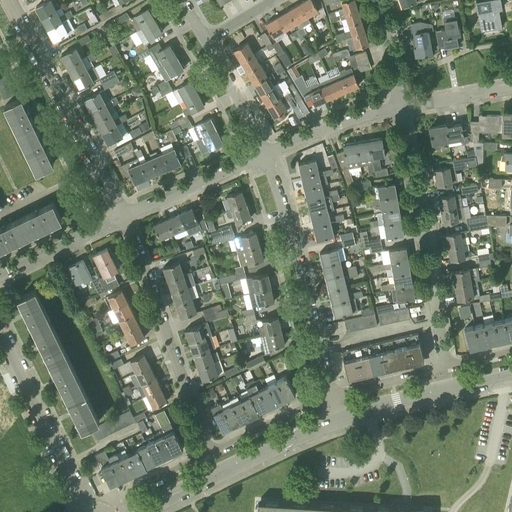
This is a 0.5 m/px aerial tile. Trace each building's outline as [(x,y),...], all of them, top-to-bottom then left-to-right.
[(41,18),(56,10),(51,0),(48,0),(36,7),(41,18)] [(304,0),(299,4),(307,17),(318,10),(323,7),(320,0),(304,0)] [(343,9),(338,11),(340,15),(357,9),(354,0),(346,0),(341,2),(343,9)] [(501,27),(498,10),(502,9),(500,0),(483,0),(475,1),(477,13),(480,13),(483,30),(501,27)] [(120,5),(119,3),(115,6),(98,16),(102,21),(121,10),(118,6),(120,5)] [(299,4),(288,10),(296,24),(299,29),(303,35),(306,33),(303,27),(310,22),(307,17),(299,4)] [(41,18),(47,29),(73,15),(70,10),(64,14),(61,8),(57,10),(56,10),(41,18)] [(136,31),(142,27),(155,20),(147,8),(130,19),(137,30),(136,31)] [(357,9),(340,15),(341,19),(341,20),(346,18),(348,25),(361,21),(357,9)] [(288,10),(277,17),(285,31),(296,24),(288,10)] [(129,17),(126,13),(116,19),(119,23),(129,17)] [(53,40),(73,30),(74,29),(68,18),(73,16),(73,15),(47,29),(53,40)] [(443,19),(445,28),(441,29),(444,48),(458,46),(457,35),(461,34),(459,26),(457,16),(443,19)] [(273,38),(285,31),(277,17),(265,24),(273,38)] [(155,20),(142,27),(136,31),(142,42),(133,47),(138,55),(148,49),(145,44),(151,41),(150,39),(162,32),(155,20)] [(365,32),(361,21),(348,25),(350,30),(335,35),(337,41),(346,38),(352,36),(365,32)] [(426,22),(421,21),(409,23),(415,56),(424,55),(425,58),(433,56),(428,31),(426,22)] [(87,29),(84,24),(84,23),(74,29),(73,30),(76,35),(87,29)] [(365,32),(352,36),(346,38),(350,50),(369,44),(365,32)] [(259,36),(266,46),(271,43),(264,33),(259,36)] [(88,34),(78,40),(81,45),(91,40),(88,34)] [(233,50),(240,61),(254,53),(247,41),(233,50)] [(284,52),(277,42),(272,45),(274,48),(278,55),(284,52)] [(108,47),(113,56),(119,52),(114,44),(108,47)] [(169,45),(152,55),(159,67),(164,64),(176,57),(169,45)] [(62,55),(67,66),(82,58),(77,47),(62,55)] [(318,52),(320,58),(328,53),(325,48),(318,52)] [(151,54),(148,49),(138,55),(141,60),(144,58),(151,54)] [(335,61),(348,57),(350,56),(348,49),(346,49),(332,53),(333,54),(335,60),(335,61)] [(354,55),(356,60),(367,57),(365,51),(354,55)] [(307,58),(310,64),(320,58),(318,52),(307,58)] [(93,53),(86,56),(89,62),(96,58),(93,53)] [(240,61),(247,72),(260,64),(254,53),(240,61)] [(348,57),(351,68),(345,70),(345,69),(339,71),(340,73),(342,77),(347,90),(359,85),(357,81),(363,79),(360,71),(358,66),(356,60),(354,55),(350,56),(348,57)] [(158,68),(165,80),(166,79),(167,80),(172,76),(172,75),(183,68),(176,57),(164,64),(159,67),(158,67),(158,68)] [(367,57),(356,60),(358,66),(369,62),(367,57)] [(88,69),(82,58),(67,66),(73,77),(88,69)] [(134,65),(131,59),(126,62),(129,68),(134,65)] [(358,66),(360,71),(371,68),(369,62),(358,66)] [(247,72),(254,83),(267,75),(260,64),(247,72)] [(79,88),(99,78),(100,77),(94,66),(88,70),(88,69),(73,77),(79,88)] [(285,70),(282,66),(275,70),(278,74),(285,70)] [(100,77),(99,78),(102,84),(117,76),(114,70),(100,77)] [(274,86),(271,81),(275,78),(271,73),(267,75),(254,83),(260,94),(274,86)] [(342,77),(340,73),(329,78),(331,82),(337,95),(347,90),(342,77)] [(326,100),(318,83),(308,87),(302,74),(293,79),(303,95),(309,93),(314,105),(326,100)] [(105,89),(120,81),(117,76),(102,84),(104,89),(105,89)] [(0,81),(0,87),(9,83),(7,78),(0,81)] [(329,78),(318,83),(326,100),(337,95),(331,82),(329,78)] [(169,85),(167,80),(166,79),(165,80),(156,85),(151,88),(154,94),(155,93),(169,85)] [(185,100),(197,93),(191,81),(172,91),(179,103),(185,100)] [(12,89),(9,83),(0,87),(0,92),(1,94),(12,89)] [(169,85),(155,93),(157,97),(161,95),(162,96),(173,90),(169,85)] [(131,90),(135,96),(141,93),(138,86),(131,90)] [(260,94),(267,105),(280,97),(274,86),(260,94)] [(293,98),(296,102),(301,99),(295,88),(290,91),(280,97),(267,105),(274,117),(287,109),(284,103),(293,98)] [(12,89),(1,94),(3,100),(15,94),(12,89)] [(91,110),(106,102),(100,91),(85,99),(91,110)] [(197,93),(185,100),(188,106),(182,110),(185,115),(191,112),(204,105),(197,93)] [(116,97),(111,100),(110,100),(113,106),(119,102),(116,97)] [(37,130),(22,98),(5,106),(21,138),(37,130)] [(91,110),(97,121),(111,113),(106,102),(91,110)] [(111,113),(97,121),(102,132),(117,124),(128,119),(125,114),(114,119),(111,113)] [(301,121),(297,113),(289,116),(293,125),(301,121)] [(511,113),(502,113),(502,116),(486,115),(486,131),(501,132),(501,136),(511,136),(511,113)] [(189,121),(186,115),(172,122),(172,123),(169,125),(171,130),(189,121)] [(193,126),(199,139),(216,130),(210,118),(193,126)] [(142,132),(150,128),(146,121),(138,125),(139,127),(129,132),(132,138),(142,132)] [(174,135),(192,126),(189,121),(171,130),(174,135)] [(473,142),(478,142),(479,121),(469,121),(473,142)] [(123,135),(117,124),(102,132),(108,143),(123,135)] [(441,141),(447,140),(446,132),(445,124),(429,127),(431,135),(430,135),(430,137),(431,137),(432,143),(433,143),(434,148),(442,147),(441,141)] [(445,124),(446,132),(447,140),(461,138),(463,142),(467,140),(465,130),(463,131),(462,129),(461,129),(460,124),(446,127),(445,124)] [(53,163),(37,130),(21,138),(37,171),(53,163)] [(176,139),(174,135),(171,130),(166,132),(171,142),(176,139)] [(222,143),(216,130),(199,139),(205,151),(222,143)] [(382,137),(369,140),(372,158),(373,164),(375,171),(376,176),(388,174),(387,168),(381,169),(379,157),(385,156),(382,137)] [(369,140),(356,142),(359,160),(372,158),(369,140)] [(114,150),(117,156),(134,147),(131,142),(114,150)] [(336,153),(341,167),(347,185),(354,182),(348,169),(360,166),(359,161),(356,142),(343,144),(344,150),(336,153)] [(187,145),(181,147),(186,159),(192,156),(187,145)] [(174,147),(162,152),(169,168),(180,163),(174,147)] [(146,178),(158,173),(151,157),(145,160),(141,149),(135,151),(138,158),(140,162),(146,178)] [(158,173),(169,168),(162,152),(157,154),(156,151),(149,154),(151,157),(158,173)] [(511,152),(503,152),(502,161),(505,161),(505,171),(511,171),(511,152)] [(337,166),(333,154),(327,157),(331,169),(331,168),(332,168),(337,166)] [(468,166),(477,165),(475,156),(472,157),(455,160),(456,167),(468,164),(468,166)] [(135,183),(146,178),(140,162),(138,158),(120,166),(126,177),(131,174),(135,183)] [(302,176),(319,172),(316,159),(299,163),(302,176)] [(438,185),(452,182),(458,181),(456,172),(455,172),(454,166),(435,169),(438,185)] [(319,172),(302,176),(305,189),(322,184),(327,183),(326,176),(333,174),(332,168),(331,168),(331,169),(319,172)] [(488,178),(488,187),(501,188),(502,179),(488,178)] [(371,187),(370,181),(357,183),(359,189),(371,187)] [(380,199),(397,196),(395,182),(377,186),(380,199)] [(308,202),(325,197),(322,184),(305,189),(308,202)] [(460,187),(462,194),(478,191),(476,184),(460,187)] [(227,195),(232,209),(246,204),(241,191),(234,193),(227,195)] [(462,206),(461,198),(460,194),(454,195),(453,194),(440,197),(442,209),(462,206)] [(382,211),(400,208),(397,196),(380,199),(366,201),(367,207),(381,204),(382,211)] [(311,214),(328,210),(325,197),(308,202),(311,214)] [(53,202),(20,218),(29,235),(61,219),(53,202)] [(199,205),(201,208),(204,219),(210,217),(206,203),(199,205)] [(246,204),(232,209),(225,211),(227,217),(230,218),(234,216),(237,223),(244,220),(251,217),(246,204)] [(464,218),(463,213),(462,206),(442,209),(444,222),(458,220),(458,219),(464,218)] [(192,208),(179,213),(185,228),(188,233),(189,233),(189,234),(201,229),(202,230),(207,229),(204,219),(201,208),(194,211),(192,208)] [(400,208),(382,211),(384,224),(402,221),(400,208)] [(314,227),(331,223),(328,210),(311,214),(314,227)] [(179,213),(166,219),(173,233),(185,228),(179,213)] [(486,214),(466,218),(467,224),(476,223),(487,221),(486,214)] [(488,225),(506,226),(506,215),(486,214),(487,221),(488,225)] [(0,248),(29,235),(20,218),(0,228),(0,248)] [(173,233),(166,219),(154,224),(157,231),(160,239),(173,233)] [(402,221),(384,224),(387,237),(404,234),(402,221)] [(476,223),(477,229),(488,227),(488,225),(487,221),(476,223)] [(331,223),(314,227),(317,240),(334,236),(331,223)] [(210,238),(233,231),(231,225),(208,232),(210,238)] [(212,244),(233,238),(235,237),(233,231),(210,238),(212,244)] [(352,231),(340,234),(341,240),(354,237),(352,231)] [(449,247),(462,244),(469,243),(467,231),(461,232),(447,235),(449,247)] [(235,237),(233,238),(237,252),(245,249),(260,245),(256,232),(248,234),(241,236),(235,237)] [(341,240),(343,247),(355,244),(354,237),(341,240)] [(368,240),(369,247),(382,245),(380,238),(368,240)] [(191,241),(185,243),(187,249),(194,247),(191,241)] [(464,252),(462,244),(449,247),(451,260),(465,258),(465,257),(471,256),(470,251),(464,252)] [(237,252),(241,266),(243,265),(249,263),(256,261),(264,259),(260,245),(245,249),(237,252)] [(370,253),(381,251),(383,251),(383,250),(382,245),(369,247),(369,248),(370,253)] [(164,250),(166,256),(177,253),(175,246),(164,250)] [(389,249),(383,250),(383,251),(381,251),(383,264),(371,266),(409,260),(406,246),(389,249)] [(203,247),(192,250),(194,256),(205,253),(203,247)] [(105,291),(119,284),(113,272),(118,269),(111,256),(113,254),(110,248),(108,250),(107,248),(95,254),(100,264),(99,265),(101,270),(103,270),(105,275),(99,279),(105,291)] [(323,265),(341,261),(338,248),(320,252),(323,265)] [(488,252),(478,254),(479,261),(490,259),(488,252)] [(479,261),(480,267),(491,266),(490,259),(479,261)] [(84,281),(90,278),(92,278),(91,276),(83,260),(68,267),(69,268),(67,269),(70,274),(71,273),(76,283),(84,279),(84,281)] [(409,260),(371,266),(371,272),(392,268),(393,275),(411,272),(409,260)] [(168,280),(184,274),(191,272),(184,274),(180,261),(163,267),(168,280)] [(326,278),(344,273),(341,261),(323,265),(326,278)] [(232,268),(233,274),(245,271),(243,265),(241,266),(232,268)] [(453,272),(455,284),(471,282),(477,281),(479,280),(477,268),(469,269),(468,269),(453,272)] [(240,279),(246,278),(245,271),(233,274),(218,278),(220,285),(221,284),(228,282),(240,279)] [(191,272),(184,274),(168,280),(172,293),(189,287),(189,286),(195,284),(191,272)] [(393,275),(395,283),(381,285),(382,291),(396,288),(413,285),(411,272),(393,275)] [(252,277),(246,278),(249,292),(255,291),(271,287),(268,273),(260,275),(252,277)] [(329,290),(347,286),(344,273),(326,278),(329,290)] [(98,294),(105,291),(99,279),(96,274),(91,276),(92,278),(90,278),(98,294)] [(477,281),(471,282),(455,284),(458,300),(474,297),(480,295),(479,288),(478,288),(477,281)] [(224,298),(231,296),(228,282),(221,284),(224,298)] [(500,292),(501,298),(511,295),(511,288),(508,289),(507,283),(499,285),(500,292)] [(413,285),(396,288),(398,301),(415,298),(413,285)] [(332,303),(350,299),(347,286),(329,290),(332,303)] [(172,293),(176,305),(193,299),(189,287),(172,293)] [(271,287),(255,291),(249,292),(249,293),(252,307),(267,303),(275,301),(271,287)] [(113,309),(128,302),(122,289),(107,296),(113,309)] [(18,298),(34,331),(51,323),(35,290),(18,298)] [(95,296),(78,304),(81,310),(97,302),(95,296)] [(336,316),(353,312),(358,311),(355,298),(354,298),(350,299),(332,303),(336,316)] [(197,311),(193,299),(176,305),(181,317),(197,311)] [(119,320),(133,313),(128,302),(113,309),(119,320)] [(391,303),(376,306),(377,313),(383,312),(390,310),(393,310),(391,303)] [(202,310),(204,316),(222,310),(220,304),(202,310)] [(469,305),(458,307),(460,318),(471,316),(469,305)] [(404,319),(411,318),(408,306),(402,308),(404,319)] [(374,314),(373,307),(360,310),(362,316),(369,315),(374,314)] [(226,308),(222,310),(204,316),(206,322),(207,321),(207,322),(229,315),(226,308)] [(254,314),(253,308),(242,310),(243,316),(254,314)] [(396,309),(398,321),(404,319),(402,308),(396,309)] [(396,309),(393,310),(390,310),(392,322),(398,321),(396,309)] [(383,312),(386,323),(392,322),(390,310),(383,312)] [(377,313),(380,325),(386,323),(383,312),(377,313)] [(119,320),(125,332),(139,325),(133,313),(119,320)] [(245,323),(256,320),(254,314),(243,316),(245,323)] [(371,326),(377,325),(374,314),(369,315),(371,326)] [(365,328),(371,326),(369,315),(362,316),(365,328)] [(259,329),(260,335),(282,330),(278,316),(270,318),(270,317),(263,319),(264,326),(260,327),(259,329)] [(359,329),(365,328),(362,316),(357,318),(359,329)] [(101,328),(96,317),(94,318),(89,321),(87,322),(92,333),(96,331),(101,328)] [(351,319),(354,330),(359,329),(357,318),(351,319)] [(345,320),(347,332),(354,330),(351,319),(345,320)] [(494,321),(499,341),(509,339),(504,319),(494,321)] [(212,335),(207,322),(207,321),(206,322),(202,324),(201,324),(185,330),(189,342),(206,337),(212,335)] [(485,323),(490,344),(499,341),(494,321),(485,323)] [(67,355),(51,323),(34,331),(50,364),(67,355)] [(480,346),(490,344),(485,323),(475,326),(480,346)] [(122,340),(127,338),(130,344),(145,337),(139,325),(125,332),(119,335),(122,340)] [(470,348),(480,346),(475,326),(465,328),(470,348)] [(227,330),(229,337),(236,335),(233,328),(227,330)] [(282,330),(260,335),(262,342),(260,342),(262,351),(264,350),(265,354),(271,353),(270,348),(277,346),(285,344),(282,330)] [(405,336),(412,363),(425,360),(418,333),(405,336)] [(211,335),(212,335),(206,337),(189,342),(194,355),(210,349),(216,347),(211,335)] [(393,339),(399,366),(412,363),(405,336),(393,339)] [(380,342),(386,369),(399,366),(393,339),(380,342)] [(367,345),(374,372),(386,369),(380,342),(367,345)] [(354,348),(361,375),(374,372),(367,345),(354,348)] [(348,378),(361,375),(354,348),(342,351),(348,378)] [(214,361),(210,349),(194,355),(198,367),(214,361)] [(109,361),(120,355),(117,350),(106,355),(109,361)] [(135,372),(150,365),(144,353),(130,360),(135,372)] [(267,361),(263,354),(247,362),(250,369),(267,361)] [(67,355),(50,364),(66,396),(83,388),(67,355)] [(124,363),(121,358),(110,364),(113,369),(124,363)] [(219,374),(214,361),(198,367),(202,380),(219,374)] [(224,371),(227,377),(244,369),(241,363),(231,368),(224,371)] [(136,387),(137,386),(156,377),(150,365),(135,372),(130,375),(136,387)] [(230,378),(234,386),(240,383),(239,382),(243,380),(243,378),(240,374),(230,378)] [(277,380),(286,399),(295,394),(286,375),(277,380)] [(156,377),(137,386),(142,398),(161,388),(156,377)] [(277,403),(286,399),(277,380),(268,384),(277,403)] [(268,408),(259,389),(256,383),(247,388),(250,394),(259,412),(268,408)] [(268,384),(259,389),(268,408),(277,403),(268,384)] [(66,396),(73,410),(82,429),(99,421),(83,388),(66,396)] [(167,400),(161,388),(142,398),(148,410),(167,400)] [(213,388),(205,392),(209,400),(217,396),(213,388)] [(241,398),(250,418),(259,413),(259,412),(250,394),(241,398)] [(230,399),(232,403),(241,422),(250,418),(241,398),(239,395),(230,399)] [(223,407),(232,426),(241,422),(232,403),(223,407)] [(232,426),(223,407),(213,412),(223,431),(232,426)] [(124,412),(130,424),(135,421),(133,417),(130,410),(124,412)] [(133,417),(135,421),(136,422),(138,421),(143,419),(146,417),(147,417),(144,411),(133,417)] [(125,427),(130,424),(124,412),(119,415),(125,427)] [(119,429),(125,427),(119,415),(114,418),(119,429)] [(114,418),(109,420),(108,420),(114,432),(119,429),(114,418)] [(138,421),(142,431),(148,428),(146,425),(144,422),(143,419),(138,421)] [(109,435),(114,432),(108,420),(103,423),(109,435)] [(161,426),(162,431),(174,454),(183,449),(174,430),(170,422),(161,426)] [(103,437),(109,435),(103,423),(98,426),(103,437)] [(98,440),(103,437),(98,426),(92,428),(98,440)] [(182,433),(179,427),(174,429),(177,435),(182,433)] [(154,435),(165,458),(174,454),(162,431),(154,435)] [(145,439),(156,462),(165,458),(154,435),(145,439)] [(137,448),(138,448),(147,467),(156,462),(145,439),(135,444),(137,448)] [(128,453),(138,472),(147,468),(147,467),(138,448),(128,453)] [(125,449),(117,453),(129,477),(138,472),(128,453),(127,453),(125,449)] [(111,486),(120,481),(104,450),(95,454),(101,466),(111,486)] [(104,450),(120,481),(129,477),(117,453),(108,457),(105,450),(104,450)] [(426,511),(426,509),(258,500),(257,511),(426,511)]
